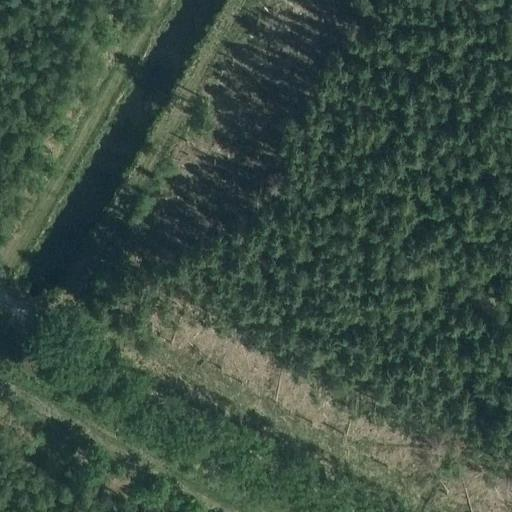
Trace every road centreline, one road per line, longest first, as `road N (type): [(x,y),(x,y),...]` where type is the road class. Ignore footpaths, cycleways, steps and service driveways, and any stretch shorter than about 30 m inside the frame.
road 1 (track): [(351,511),(0,300)]
road 2 (track): [(0,288),(164,0)]
road 3 (track): [(0,387),(224,511)]
